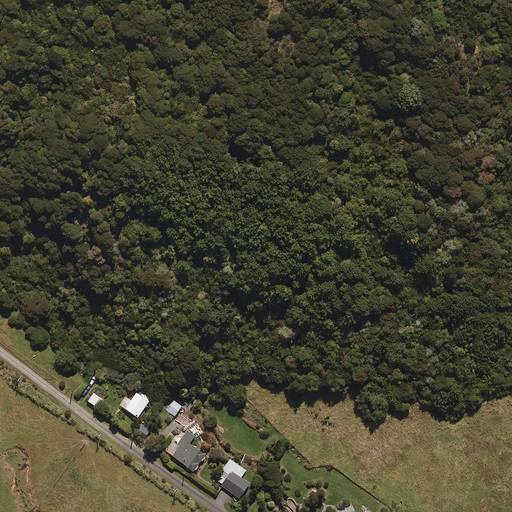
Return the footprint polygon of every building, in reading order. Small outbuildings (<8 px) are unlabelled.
[(151,400),(137,390),(130,399),(126,396),(120,405),(138,418),(151,400)] [(105,401),(94,393),(88,401),(99,409),(105,401)] [(182,406),(172,400),(166,410),(175,416),(182,406)] [(151,430),(143,423),(138,428),(147,436),(151,430)] [(196,436),(188,430),(179,443),(174,439),(165,450),(194,472),(206,455),(190,443),(196,436)] [(247,471),(230,459),(223,470),(230,475),(222,486),(240,499),(250,484),(241,478),(247,471)]
